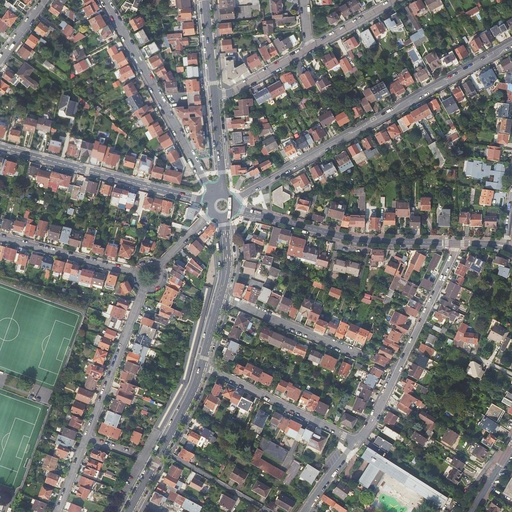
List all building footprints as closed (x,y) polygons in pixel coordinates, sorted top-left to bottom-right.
[(9,25),(10,26),(17,17),(16,16),(20,11),(5,0),(3,0),(2,3),(10,9),(2,20),(9,25)] [(27,6),(19,0),(15,0),(16,0),(18,2),(16,5),(23,11),(27,6)] [(125,13),(130,7),(132,8),(131,11),(134,12),(135,10),(137,11),(139,5),(140,6),(142,0),(134,0),(133,5),(131,4),(132,4),(127,0),(126,0),(121,7),(125,13)] [(234,3),(233,0),(220,0),(221,5),(221,8),(233,7),(235,7),(234,3)] [(281,0),(271,0),(273,18),(279,18),(288,17),(287,12),(282,13),(281,0)] [(353,11),(362,6),(358,0),(352,0),(348,2),(353,11)] [(420,0),(419,0),(409,6),(413,12),(415,16),(418,14),(417,12),(425,8),(425,7),(420,0)] [(427,0),(425,2),(430,12),(443,4),(440,0),(427,0)] [(49,10),(57,16),(62,8),(54,2),(49,10)] [(98,9),(94,2),(87,6),(84,8),(88,16),(96,11),(96,10),(98,9)] [(260,4),(253,5),(244,6),(246,18),(252,17),(252,12),(260,11),(260,4)] [(347,4),(339,8),(344,16),(348,14),(348,13),(351,11),(347,4)] [(415,17),(416,17),(415,16),(413,12),(412,12),(409,6),(406,8),(409,14),(408,15),(411,19),(412,19),(413,22),(412,23),(416,30),(421,28),(415,17)] [(477,6),(465,13),(467,17),(479,10),(477,6)] [(222,15),(222,19),(234,18),(234,14),(236,14),(235,10),(234,10),(233,7),(221,8),(221,12),(222,15)] [(177,18),(178,22),(180,21),(186,21),(187,21),(187,17),(191,17),(191,8),(181,8),(181,9),(179,9),(179,15),(181,15),(182,17),(177,18)] [(74,21),(75,13),(69,9),(65,15),(74,21)] [(335,12),(327,16),(331,24),(339,19),(335,12)] [(390,19),(384,22),(389,31),(391,29),(394,28),(399,27),(402,26),(403,25),(397,13),(391,16),(393,19),(390,20),(390,19)] [(100,14),(89,20),(96,31),(106,25),(100,14)] [(135,30),(146,24),(141,15),(130,21),(135,30)] [(288,17),(279,18),(279,25),(284,24),(284,22),(295,21),(294,16),(288,17)] [(161,17),(152,21),(156,27),(163,24),(161,17)] [(0,30),(3,33),(9,25),(2,20),(0,18),(0,30)] [(50,26),(41,20),(40,22),(35,30),(37,32),(40,34),(43,36),(50,26)] [(74,28),(69,24),(63,20),(60,25),(67,30),(63,35),(67,38),(68,36),(70,37),(76,30),(74,29),(74,28)] [(187,21),(186,21),(187,23),(183,24),(184,33),(183,33),(184,34),(184,35),(195,34),(193,20),(191,20),(187,21)] [(163,24),(166,35),(167,37),(168,39),(182,38),(182,34),(169,35),(168,28),(181,26),(180,21),(178,22),(163,24)] [(265,29),(265,34),(267,34),(273,33),(272,26),(273,26),(272,21),(263,21),(264,29),(265,29)] [(231,22),(220,23),(221,33),(232,32),(231,22)] [(380,23),(371,28),(376,36),(385,31),(380,23)] [(505,35),(500,25),(495,28),(491,30),(493,34),(494,33),(497,39),(505,35)] [(107,26),(103,28),(104,31),(103,32),(104,34),(103,35),(105,39),(112,34),(107,26)] [(144,29),(135,33),(138,39),(141,44),(150,39),(148,36),(147,36),(145,32),(146,32),(144,29)] [(376,43),(368,30),(361,34),(368,47),(376,43)] [(411,39),(413,42),(422,37),(426,35),(423,30),(418,33),(417,32),(415,33),(415,34),(410,37),(411,39)] [(481,36),(481,38),(480,38),(482,42),(483,41),(486,45),(494,40),(489,31),(481,36)] [(40,38),(33,32),(26,42),(33,48),(40,38)] [(73,39),(71,41),(73,42),(73,44),(85,37),(80,33),(78,36),(73,39)] [(444,36),(449,45),(454,42),(451,37),(449,39),(448,38),(451,36),(449,33),(444,36)] [(259,50),(265,60),(278,53),(267,34),(265,34),(264,34),(270,44),(259,50)] [(479,38),(476,34),(474,35),(476,40),(470,43),(475,51),(483,47),(479,39),(479,38)] [(274,40),(276,44),(280,42),(281,44),(277,46),(281,52),(292,45),(295,43),(294,42),(296,41),(293,35),(280,42),(278,38),(274,40)] [(190,41),(189,37),(182,38),(168,39),(169,43),(176,43),(176,50),(183,49),(182,45),(188,44),(188,41),(190,41)] [(346,39),(342,41),(352,59),(355,58),(350,50),(358,45),(354,37),(347,41),(346,39)] [(422,37),(413,42),(416,48),(421,45),(420,43),(424,41),(422,37)] [(231,40),(223,41),(224,49),(232,48),(231,40)] [(159,50),(154,42),(144,47),(148,56),(159,50)] [(33,51),(24,44),(18,53),(25,59),(30,52),(32,53),(33,51)] [(463,46),(455,50),(460,59),(468,55),(463,46)] [(82,58),(86,56),(83,50),(79,52),(78,49),(74,51),(75,52),(73,53),(74,55),(73,55),(75,58),(77,57),(79,60),(82,58)] [(338,62),(331,50),(325,53),(326,55),(322,58),(328,70),(339,64),(338,62)] [(121,51),(112,56),(114,60),(116,59),(120,67),(128,63),(121,51)] [(438,57),(435,52),(425,58),(432,70),(442,65),(440,60),(438,57)] [(184,57),(184,66),(197,64),(196,53),(186,54),(186,57),(184,57)] [(157,54),(149,59),(154,67),(162,63),(157,54)] [(261,63),(256,54),(246,59),(251,68),(261,63)] [(445,64),(446,67),(454,63),(455,65),(459,63),(455,56),(451,58),(449,55),(448,56),(442,59),(440,60),(442,65),(443,65),(445,64)] [(249,70),(245,63),(236,68),(235,67),(234,67),(233,56),(226,57),(228,79),(230,80),(249,70)] [(82,58),(79,60),(80,60),(75,63),(76,64),(75,65),(79,72),(87,67),(83,60),(82,58)] [(339,64),(342,70),(343,70),(345,73),(351,69),(345,58),(338,62),(339,64)] [(501,64),(505,71),(510,68),(511,70),(511,69),(511,58),(501,64)] [(34,68),(25,62),(17,74),(24,80),(30,85),(34,89),(38,85),(37,82),(35,80),(33,80),(28,77),(34,68)] [(126,82),(130,80),(135,77),(129,65),(122,69),(124,72),(126,75),(123,76),(126,82)] [(158,74),(160,76),(163,75),(167,81),(175,81),(170,71),(167,73),(163,66),(155,70),(157,74),(158,74)] [(188,77),(196,76),(198,76),(198,66),(195,67),(195,66),(187,66),(188,77)] [(350,74),(351,77),(359,72),(356,67),(353,69),(354,71),(350,74)] [(417,72),(416,73),(420,81),(421,82),(428,78),(429,78),(429,77),(431,75),(427,67),(423,70),(421,67),(420,67),(419,67),(418,67),(417,68),(416,69),(416,70),(417,72)] [(14,76),(7,70),(3,76),(10,81),(14,76)] [(408,71),(398,77),(398,78),(400,80),(404,88),(414,82),(408,71)] [(315,83),(309,72),(300,77),(307,89),(316,84),(315,83)] [(296,81),(291,73),(281,78),(284,84),(287,82),(289,85),(290,84),(296,81)] [(496,88),(500,83),(497,77),(483,85),(487,91),(491,89),(493,93),(496,88)] [(321,94),(327,91),(325,88),(331,84),(329,81),(328,82),(326,78),(319,82),(318,81),(315,83),(316,84),(319,90),(321,94)] [(189,79),(187,80),(188,92),(199,91),(200,91),(199,81),(197,82),(196,79),(189,79)] [(395,83),(386,88),(390,94),(395,91),(397,95),(405,91),(404,88),(400,80),(395,83)] [(9,86),(1,81),(0,81),(0,94),(2,95),(9,86)] [(267,89),(272,99),(286,92),(280,81),(267,89)] [(478,94),(470,81),(463,85),(468,95),(469,94),(471,98),(478,94)] [(124,87),(129,97),(138,92),(132,82),(124,87)] [(176,82),(166,83),(167,92),(177,91),(176,82)] [(377,101),(390,94),(386,88),(384,83),(371,90),(376,99),(376,100),(377,101)] [(511,84),(506,83),(500,83),(496,88),(508,89),(510,90),(509,94),(508,100),(507,100),(506,104),(511,104),(511,84)] [(459,87),(455,90),(456,91),(453,93),(459,103),(463,100),(461,97),(464,95),(459,87)] [(366,112),(366,113),(373,109),(370,103),(373,101),(376,99),(371,90),(370,88),(362,92),(365,97),(359,101),(360,102),(366,112)] [(254,96),(259,105),(267,100),(268,102),(273,99),(272,99),(267,89),(254,96)] [(306,98),(308,101),(321,94),(319,90),(306,98)] [(189,107),(189,106),(201,105),(200,95),(199,91),(188,92),(187,92),(189,107)] [(129,97),(126,98),(133,110),(134,112),(135,111),(137,110),(144,106),(139,97),(140,96),(138,92),(129,97)] [(76,115),(79,103),(69,101),(70,97),(63,95),(60,109),(64,110),(67,116),(72,117),(72,114),(76,115)] [(459,109),(452,96),(448,98),(450,101),(447,102),(446,101),(441,103),(448,115),(459,109)] [(306,97),(293,104),(295,108),(300,106),(304,104),(308,101),(306,98),(306,97)] [(236,117),(248,116),(247,106),(252,105),(252,99),(239,100),(240,106),(235,107),(235,111),(236,117)] [(435,100),(429,104),(435,114),(441,110),(435,100)] [(87,103),(84,101),(83,107),(91,109),(91,106),(87,103)] [(366,112),(360,102),(358,103),(359,106),(352,110),(352,108),(350,109),(355,118),(366,112)] [(499,118),(511,120),(511,115),(510,115),(509,113),(509,111),(511,111),(511,110),(511,104),(506,104),(497,103),(497,108),(499,110),(497,111),(497,114),(496,118),(498,118),(499,118)] [(141,118),(142,118),(149,113),(154,111),(151,106),(148,108),(146,105),(144,106),(137,110),(135,111),(134,112),(139,119),(141,118)] [(183,118),(190,117),(190,113),(196,113),(196,117),(203,116),(201,105),(189,106),(189,109),(184,110),(184,107),(175,108),(181,118),(183,118)] [(434,118),(432,113),(427,105),(419,109),(424,118),(425,117),(428,122),(434,118)] [(418,121),(424,118),(419,109),(411,114),(423,136),(428,144),(432,142),(427,133),(425,130),(424,130),(423,126),(420,124),(419,124),(418,121)] [(335,118),(331,111),(321,117),(318,119),(323,128),(328,125),(327,124),(330,122),(335,119),(335,118)] [(335,118),(335,119),(339,126),(349,121),(344,112),(335,118)] [(145,125),(145,126),(154,121),(149,113),(142,118),(141,118),(145,125)] [(402,119),(398,121),(400,125),(403,131),(404,132),(408,129),(407,126),(414,122),(410,114),(402,119)] [(190,117),(183,118),(183,121),(185,124),(191,124),(192,136),(193,139),(198,149),(194,149),(199,158),(210,156),(209,148),(204,148),(202,124),(203,124),(203,116),(196,117),(190,117)] [(252,116),(248,116),(236,117),(227,118),(228,129),(232,128),(233,129),(244,128),(244,121),(252,120),(252,116)] [(38,120),(26,117),(23,130),(30,131),(35,132),(36,128),(38,120)] [(36,128),(50,132),(52,124),(53,121),(38,118),(38,120),(36,128)] [(511,120),(499,118),(497,129),(497,132),(509,134),(511,120)] [(262,124),(263,130),(268,129),(272,129),(269,123),(266,119),(258,120),(258,124),(262,124)] [(149,131),(154,138),(164,133),(158,122),(148,128),(149,131)] [(403,131),(400,125),(396,127),(395,125),(387,129),(394,141),(401,137),(399,134),(403,131)] [(326,135),(321,127),(317,130),(315,127),(308,131),(314,142),(326,135)] [(15,130),(12,129),(10,139),(18,141),(20,129),(18,129),(17,131),(15,130)] [(472,129),(468,129),(461,139),(459,142),(463,142),(472,129)] [(390,139),(385,130),(376,135),(381,145),(390,139)] [(249,131),(250,139),(251,143),(251,146),(255,145),(255,143),(256,143),(256,141),(258,140),(258,135),(254,135),(254,131),(249,131)] [(297,142),(301,149),(308,145),(314,142),(308,131),(302,134),(303,137),(296,141),(297,142)] [(241,132),(233,133),(234,145),(243,144),(242,140),(241,132)] [(165,146),(166,148),(173,144),(167,133),(159,138),(164,147),(165,146)] [(508,135),(499,133),(497,143),(507,144),(508,135)] [(456,134),(446,139),(448,143),(458,137),(456,134)] [(67,154),(78,157),(80,150),(80,149),(81,147),(82,141),(83,139),(71,136),(69,144),(67,154)] [(363,152),(367,158),(368,160),(379,153),(377,149),(379,149),(376,144),(375,145),(370,136),(362,141),(367,150),(363,152)] [(264,145),(268,152),(278,146),(273,137),(263,143),(264,145)] [(59,141),(59,140),(52,138),(49,149),(59,152),(62,142),(59,141)] [(193,139),(190,141),(194,149),(198,149),(193,139)] [(445,154),(437,140),(428,144),(436,159),(445,154)] [(94,144),(82,141),(81,147),(80,149),(83,149),(82,150),(81,154),(91,156),(94,144)] [(282,148),(284,150),(288,157),(296,152),(292,145),(289,146),(286,142),(281,144),(281,145),(282,148)] [(363,152),(358,143),(348,149),(353,158),(352,158),(353,160),(354,160),(357,164),(367,158),(363,152)] [(264,145),(261,145),(261,147),(263,149),(262,150),(266,158),(270,156),(268,152),(264,145)] [(111,147),(107,146),(103,162),(116,165),(117,161),(118,161),(120,155),(117,155),(118,154),(113,152),(113,151),(110,151),(111,147)] [(171,163),(180,158),(174,146),(165,151),(171,163)] [(245,153),(244,146),(233,148),(233,149),(235,149),(236,159),(241,159),(240,154),(245,153)] [(500,147),(490,146),(488,160),(499,161),(500,147)] [(351,161),(346,151),(337,156),(340,161),(338,162),(340,166),(341,166),(342,169),(344,168),(345,171),(354,166),(351,161)] [(93,152),(91,160),(100,162),(101,158),(103,159),(103,156),(102,155),(102,154),(93,152)] [(441,169),(448,159),(445,154),(436,159),(437,161),(439,165),(441,169)] [(134,167),(136,158),(127,155),(124,164),(134,167)] [(166,169),(163,179),(180,183),(184,166),(185,167),(187,163),(183,156),(180,158),(171,163),(173,166),(177,167),(176,171),(166,169)] [(7,160),(4,159),(1,172),(0,174),(3,175),(4,174),(7,175),(8,172),(15,174),(17,164),(7,162),(7,160)] [(261,167),(262,171),(272,165),(269,160),(264,163),(263,162),(262,163),(262,164),(260,165),(261,167)] [(325,166),(325,165),(324,163),(320,166),(327,177),(337,171),(332,162),(328,165),(325,166)] [(474,163),(470,163),(468,172),(473,173),(473,177),(480,178),(481,176),(488,177),(489,173),(489,171),(490,166),(483,165),(483,163),(475,162),(474,163)] [(135,172),(145,174),(147,165),(138,163),(135,172)] [(244,175),(246,173),(255,169),(254,166),(250,168),(246,168),(244,169),(244,167),(240,168),(240,165),(231,166),(232,176),(234,176),(238,175),(244,175)] [(313,176),(315,179),(322,175),(324,178),(327,183),(329,181),(327,177),(320,166),(319,167),(319,166),(318,166),(317,166),(316,165),(313,167),(314,168),(311,170),(314,175),(313,176)] [(503,166),(498,165),(497,172),(496,174),(495,184),(487,183),(487,187),(502,189),(504,175),(504,173),(505,167),(503,167),(503,166)] [(163,169),(155,166),(152,176),(161,178),(163,169)] [(40,170),(40,169),(38,169),(30,167),(28,174),(36,176),(38,176),(40,170)] [(258,168),(255,169),(246,173),(249,178),(253,176),(255,179),(262,176),(258,168)] [(44,171),(40,170),(38,176),(37,182),(44,183),(44,187),(48,188),(48,186),(49,184),(50,181),(50,178),(52,174),(47,173),(43,172),(44,171)] [(61,175),(52,173),(52,174),(50,178),(50,181),(49,184),(48,186),(58,189),(59,185),(58,185),(61,175)] [(312,182),(307,173),(291,181),(295,188),(297,191),(302,189),(301,188),(312,182)] [(58,185),(59,185),(68,187),(67,192),(73,193),(74,186),(69,185),(71,177),(61,175),(58,185)] [(97,184),(88,181),(88,183),(86,191),(89,192),(88,197),(94,198),(97,184)] [(80,187),(74,186),(73,193),(71,199),(77,200),(78,199),(79,193),(85,194),(86,191),(88,183),(85,182),(84,186),(82,185),(81,185),(80,187)] [(111,188),(103,185),(101,193),(109,195),(111,188)] [(282,186),(272,192),(273,203),(284,208),(283,203),(290,198),(290,195),(283,191),(282,186)] [(365,203),(366,187),(355,188),(355,193),(360,193),(359,208),(361,208),(361,210),(362,210),(362,213),(361,213),(361,215),(364,215),(364,214),(365,214),(365,203)] [(118,204),(122,190),(114,188),(111,202),(118,204)] [(122,205),(126,206),(129,193),(129,192),(122,190),(118,204),(118,205),(122,206),(122,205)] [(129,193),(126,206),(125,208),(133,209),(135,200),(136,195),(129,193)] [(151,207),(153,199),(146,198),(143,208),(151,209),(151,207)] [(163,201),(153,199),(151,207),(161,209),(161,206),(163,201)] [(310,202),(298,199),(296,209),(308,212),(310,202)] [(421,208),(421,210),(430,211),(430,199),(421,199),(421,208)] [(172,203),(163,201),(161,206),(164,207),(163,212),(162,212),(168,214),(169,208),(171,208),(172,203)] [(396,214),(396,217),(410,217),(410,203),(396,202),(396,214)] [(344,216),(346,207),(331,203),(328,215),(335,217),(336,216),(343,218),(344,216)] [(189,209),(187,208),(184,217),(192,219),(198,213),(197,210),(189,208),(189,209)] [(450,210),(442,210),(442,216),(439,216),(439,226),(449,226),(450,218),(452,218),(452,214),(450,214),(450,210)] [(391,225),(395,225),(396,217),(396,214),(384,214),(384,225),(388,225),(391,225)] [(470,215),(470,214),(460,214),(460,222),(464,222),(464,223),(464,224),(469,224),(470,215)] [(350,217),(348,226),(365,226),(365,217),(360,216),(360,215),(356,215),(356,216),(350,216),(350,217)] [(481,215),(470,215),(469,224),(469,227),(481,227),(481,215)] [(344,216),(343,218),(343,221),(342,224),(343,224),(343,226),(348,227),(348,226),(350,217),(344,216)] [(497,217),(485,216),(485,227),(492,227),(492,228),(496,229),(497,217)] [(380,229),(380,219),(370,218),(370,229),(380,229)] [(420,218),(410,218),(410,228),(420,228),(420,218)] [(4,219),(1,228),(13,231),(14,230),(15,225),(12,224),(13,222),(4,219)] [(15,225),(14,230),(22,232),(25,224),(16,221),(15,225)] [(48,223),(40,221),(38,226),(39,226),(37,235),(44,237),(48,223)] [(25,234),(33,236),(35,226),(28,224),(25,234)] [(169,226),(161,224),(161,225),(159,232),(158,237),(168,240),(170,235),(170,232),(172,227),(169,226)] [(212,225),(197,240),(202,245),(215,231),(214,226),(212,225)] [(61,228),(51,226),(48,238),(52,239),(52,240),(53,241),(54,240),(58,241),(61,228)] [(72,229),(64,227),(60,242),(68,244),(71,233),(72,229)] [(277,247),(278,243),(281,229),(275,227),(271,242),(270,242),(267,253),(274,255),(277,247)] [(281,229),(278,243),(283,244),(289,246),(292,237),(293,232),(281,229)] [(91,236),(86,235),(83,246),(93,249),(94,245),(96,237),(98,231),(93,230),(91,236)] [(83,236),(71,233),(68,244),(80,248),(83,236)] [(254,236),(252,241),(262,245),(264,240),(254,236)] [(302,257),(304,247),(305,246),(305,245),(306,241),(292,237),(289,246),(287,253),(302,257)] [(245,238),(243,238),(244,245),(245,245),(246,258),(255,257),(254,244),(248,240),(246,239),(245,238)] [(135,243),(121,239),(120,244),(122,245),(120,255),(125,257),(125,258),(129,259),(129,258),(130,258),(132,251),(133,251),(135,243)] [(196,255),(205,247),(202,245),(197,240),(189,248),(196,255)] [(142,244),(140,253),(148,255),(149,251),(149,250),(153,251),(154,250),(156,245),(155,243),(148,241),(147,242),(146,245),(142,244)] [(119,245),(109,242),(106,255),(116,258),(119,245)] [(98,246),(94,245),(93,249),(92,252),(103,255),(104,250),(97,248),(98,246)] [(302,257),(301,258),(316,262),(318,254),(319,252),(319,249),(314,248),(314,249),(304,247),(302,257)] [(4,251),(3,258),(10,259),(11,260),(14,261),(15,261),(17,253),(18,251),(7,248),(5,252),(4,251)] [(383,251),(372,250),(372,261),(383,261),(383,251)] [(17,253),(15,261),(18,261),(18,263),(21,264),(20,270),(24,271),(28,256),(20,254),(17,253)] [(413,269),(420,255),(416,253),(411,263),(412,263),(404,279),(408,281),(413,269)] [(441,256),(435,253),(428,268),(434,271),(441,256)] [(32,254),(30,263),(41,266),(43,257),(32,254)] [(325,256),(318,254),(316,262),(315,264),(327,267),(330,257),(325,256)] [(425,257),(420,255),(413,269),(418,271),(425,257)] [(407,257),(404,256),(402,260),(395,275),(400,278),(406,265),(404,264),(407,257)] [(471,268),(475,259),(471,256),(467,263),(466,263),(464,262),(461,261),(460,263),(464,265),(466,266),(469,267),(471,268)] [(267,266),(272,267),(274,258),(272,257),(272,258),(265,257),(263,265),(267,266)] [(475,259),(471,268),(475,270),(475,271),(479,273),(480,273),(483,267),(484,266),(485,264),(484,263),(482,261),(482,262),(481,261),(481,259),(476,257),(475,259)] [(496,260),(494,260),(493,263),(499,265),(498,267),(500,267),(499,270),(500,270),(498,275),(507,279),(511,267),(506,266),(508,260),(497,257),(496,260)] [(44,258),(42,265),(47,267),(50,267),(52,260),(44,258)] [(178,259),(175,262),(176,263),(183,267),(185,269),(185,268),(197,277),(199,274),(201,271),(203,269),(197,264),(197,263),(192,258),(187,265),(178,259)] [(346,272),(348,262),(336,259),(333,270),(345,273),(346,272)] [(56,261),(53,270),(62,272),(65,263),(56,261)] [(197,264),(203,269),(206,272),(207,268),(200,261),(197,264)] [(361,264),(349,261),(348,262),(346,272),(358,275),(361,264)] [(398,265),(389,261),(385,271),(394,275),(398,265)] [(256,264),(246,262),(244,273),(254,275),(256,264)] [(70,276),(70,275),(73,265),(67,263),(64,276),(67,277),(67,276),(70,276)] [(173,270),(170,274),(174,276),(180,279),(182,275),(180,273),(183,267),(176,263),(174,267),(175,267),(174,270),(173,270)] [(455,273),(455,274),(461,277),(464,278),(469,267),(466,266),(464,265),(460,263),(459,263),(455,273)] [(79,267),(73,265),(70,275),(70,276),(69,279),(69,280),(79,283),(80,282),(80,281),(82,271),(79,270),(79,267)] [(286,272),(293,274),(297,275),(299,269),(288,266),(286,272)] [(272,267),(268,274),(277,278),(279,275),(281,270),(272,267)] [(94,272),(83,269),(82,271),(80,281),(91,284),(92,281),(94,272)] [(290,280),(293,274),(286,272),(283,271),(281,270),(279,275),(290,280)] [(94,272),(92,281),(104,284),(106,276),(94,272)] [(110,275),(107,284),(115,286),(117,277),(110,275)] [(395,275),(389,289),(393,291),(400,278),(395,275)] [(169,287),(178,292),(183,281),(181,280),(180,279),(174,276),(169,287)] [(461,277),(460,280),(459,282),(457,281),(455,284),(455,285),(461,287),(466,279),(464,278),(461,277)] [(258,299),(262,290),(263,284),(251,279),(248,286),(249,287),(248,291),(247,291),(244,300),(255,304),(258,299)] [(423,281),(422,281),(419,286),(420,287),(421,286),(430,290),(433,283),(424,279),(423,281)] [(132,290),(127,282),(121,285),(121,287),(119,288),(118,293),(125,295),(125,294),(132,290)] [(409,282),(403,295),(412,300),(418,286),(409,282)] [(236,296),(240,298),(244,285),(236,283),(234,292),(236,296)] [(446,297),(455,301),(461,287),(455,285),(450,283),(446,293),(448,294),(446,297)] [(160,431),(187,384),(211,287),(203,285),(180,381),(153,427),(155,428),(160,431)] [(162,304),(170,308),(174,302),(173,302),(175,298),(179,292),(178,292),(169,287),(160,304),(162,304)] [(267,303),(271,291),(263,287),(262,290),(258,299),(267,303)] [(331,289),(329,294),(339,299),(343,291),(341,290),(338,289),(337,292),(331,289)] [(391,298),(394,291),(393,291),(389,289),(386,296),(391,298)] [(267,304),(276,308),(281,296),(272,292),(267,304)] [(391,298),(386,296),(384,300),(383,303),(388,305),(391,298)] [(440,304),(441,305),(456,312),(459,307),(453,304),(455,301),(446,297),(445,296),(443,300),(442,300),(440,304)] [(292,301),(283,297),(283,298),(278,309),(287,313),(289,310),(291,304),(292,302),(292,301)] [(120,299),(117,307),(125,310),(127,310),(129,302),(120,299)] [(300,310),(299,312),(302,313),(304,313),(303,315),(308,317),(308,316),(313,305),(314,304),(304,300),(300,310)] [(412,300),(409,306),(418,311),(422,304),(412,300)] [(114,306),(110,304),(106,314),(111,316),(114,306)] [(173,321),(175,321),(176,319),(173,318),(174,314),(181,317),(183,313),(170,308),(162,304),(161,308),(162,309),(160,315),(169,319),(173,321)] [(291,304),(289,310),(291,311),(289,315),(293,317),(297,308),(293,306),(293,305),(291,304)] [(313,305),(308,316),(308,317),(308,318),(317,322),(318,319),(320,316),(323,308),(313,305)] [(438,313),(447,317),(450,319),(449,320),(452,322),(454,321),(456,316),(457,317),(459,314),(456,312),(441,305),(438,313)] [(111,316),(113,316),(121,320),(125,310),(117,307),(114,306),(111,316)] [(407,306),(403,312),(415,318),(418,311),(409,306),(407,306)] [(331,312),(323,308),(320,316),(322,316),(321,318),(323,318),(324,315),(329,318),(331,312)] [(106,314),(93,309),(91,314),(106,320),(107,316),(110,317),(111,316),(106,314)] [(398,326),(396,331),(402,334),(402,332),(406,334),(409,327),(404,325),(407,318),(396,312),(390,323),(396,326),(398,326)] [(446,320),(447,317),(438,313),(436,312),(433,318),(442,322),(443,319),(446,320)] [(166,326),(169,319),(160,315),(156,314),(153,321),(155,321),(166,326)] [(121,320),(113,316),(109,327),(119,331),(123,320),(121,320)] [(238,316),(234,327),(242,330),(245,332),(249,321),(238,316)] [(144,325),(151,328),(153,321),(149,319),(144,317),(141,324),(144,325)] [(334,320),(333,319),(331,318),(328,324),(327,327),(330,328),(329,331),(334,333),(337,325),(333,323),(334,320)] [(324,334),(327,327),(328,324),(318,319),(317,322),(314,329),(324,334)] [(348,325),(341,322),(337,330),(335,335),(342,338),(343,335),(344,333),(348,325)] [(469,326),(463,323),(455,339),(458,341),(461,340),(462,337),(465,338),(464,342),(470,343),(476,344),(477,343),(478,335),(465,334),(469,326)] [(360,328),(351,324),(346,336),(355,340),(360,328)] [(144,330),(142,335),(149,338),(153,339),(156,330),(154,329),(152,328),(151,328),(144,325),(142,329),(144,330)] [(242,330),(234,327),(229,337),(237,340),(242,330)] [(507,337),(509,333),(499,327),(497,329),(493,327),(488,337),(494,340),(495,338),(501,341),(502,340),(505,342),(507,337)] [(269,342),(273,332),(263,328),(259,338),(269,342)] [(369,332),(360,328),(355,340),(364,344),(369,332)] [(116,333),(108,329),(105,337),(114,340),(116,333)] [(389,336),(388,339),(395,342),(397,343),(402,334),(396,331),(394,330),(392,329),(390,334),(389,336)] [(149,338),(142,335),(136,333),(135,337),(137,338),(135,343),(147,347),(149,342),(148,342),(149,338)] [(272,344),(281,348),(282,346),(285,338),(276,334),(272,344)] [(112,341),(98,335),(94,345),(108,350),(112,341)] [(437,338),(431,335),(427,341),(428,341),(426,345),(432,349),(437,338)] [(500,350),(506,353),(507,351),(505,350),(509,341),(511,342),(509,345),(510,346),(508,350),(511,351),(511,339),(507,337),(505,342),(500,350)] [(285,338),(282,346),(293,351),(296,344),(297,343),(285,338)] [(395,342),(388,339),(386,338),(382,346),(388,349),(397,353),(400,346),(394,344),(395,342)] [(240,345),(228,340),(228,341),(227,340),(227,341),(226,344),(226,343),(226,344),(225,348),(235,352),(237,353),(240,345)] [(135,348),(133,353),(140,355),(145,357),(149,348),(147,347),(135,343),(133,348),(135,348)] [(293,351),(305,356),(308,347),(304,345),(303,347),(296,344),(293,351)] [(430,359),(434,350),(432,349),(426,345),(422,344),(419,350),(425,354),(424,356),(430,359)] [(382,346),(379,354),(383,356),(384,355),(391,359),(393,355),(391,354),(392,351),(388,349),(382,346)] [(235,352),(225,348),(222,353),(224,353),(223,355),(229,358),(229,359),(233,361),(236,356),(234,355),(235,352)] [(88,359),(87,362),(90,363),(102,368),(104,365),(103,364),(107,353),(98,349),(93,361),(88,359)] [(309,359),(319,363),(323,355),(312,350),(309,359)] [(140,355),(133,353),(131,352),(127,361),(128,362),(136,365),(138,361),(140,355)] [(383,356),(379,354),(377,353),(375,357),(374,356),(372,361),(384,367),(386,362),(388,363),(390,359),(383,356)] [(432,362),(433,361),(430,359),(424,356),(419,354),(416,360),(417,361),(415,364),(424,369),(427,363),(428,363),(428,364),(429,364),(432,362)] [(332,370),(337,359),(326,355),(321,366),(332,370)] [(481,367),(481,366),(474,361),(471,362),(469,366),(472,367),(473,374),(472,376),(475,378),(478,377),(481,379),(485,373),(482,371),(483,370),(481,369),(481,367)] [(134,375),(138,376),(141,367),(140,366),(136,365),(128,362),(126,367),(127,367),(125,371),(125,370),(125,371),(134,375)] [(351,366),(343,362),(338,373),(346,377),(351,366)] [(86,374),(89,375),(98,379),(100,379),(104,368),(102,368),(90,363),(86,374)] [(250,377),(255,367),(248,363),(245,368),(243,374),(250,377)] [(414,364),(412,367),(411,367),(409,371),(410,372),(408,375),(419,380),(424,369),(415,364),(414,364)] [(240,373),(242,375),(243,374),(245,368),(238,365),(234,372),(239,374),(240,373)] [(259,369),(255,367),(250,377),(250,378),(258,382),(258,381),(261,375),(259,374),(260,372),(258,371),(259,369)] [(374,367),(370,374),(379,378),(381,374),(383,375),(385,372),(374,367)] [(134,375),(125,371),(123,370),(120,380),(121,380),(122,381),(130,384),(134,375)] [(360,382),(374,389),(377,384),(378,384),(380,379),(379,378),(370,374),(364,371),(360,382)] [(273,378),(262,372),(261,375),(258,381),(268,386),(270,384),(271,381),(273,378)] [(84,388),(93,391),(98,379),(89,375),(84,388)] [(407,393),(411,396),(417,384),(409,380),(408,379),(406,382),(404,381),(403,383),(405,385),(402,390),(407,393)] [(280,380),(276,389),(284,393),(286,389),(288,384),(280,380)] [(130,384),(122,381),(120,385),(121,385),(119,390),(132,395),(136,386),(133,385),(130,384)] [(288,384),(286,389),(289,391),(287,396),(296,400),(301,391),(292,386),(292,384),(289,383),(288,384)] [(222,395),(224,391),(221,389),(222,387),(216,384),(211,394),(219,399),(220,399),(222,395)] [(235,391),(226,387),(224,391),(222,395),(231,399),(234,393),(235,391)] [(93,393),(80,388),(78,394),(81,395),(79,400),(89,404),(93,393)] [(364,388),(359,398),(367,402),(372,392),(364,388)] [(132,395),(119,390),(118,390),(116,396),(118,396),(116,400),(125,403),(130,405),(134,396),(132,395)] [(305,390),(300,399),(302,400),(301,403),(307,406),(310,399),(312,394),(313,393),(305,390)] [(238,405),(242,398),(242,397),(240,395),(239,395),(238,395),(238,394),(237,394),(237,393),(236,393),(234,393),(231,399),(230,401),(233,403),(233,405),(237,407),(238,405)] [(416,402),(417,399),(411,396),(407,393),(402,400),(407,403),(406,405),(409,407),(412,402),(416,402)] [(219,399),(211,394),(205,406),(213,411),(219,399)] [(319,398),(312,394),(310,399),(311,400),(307,408),(313,411),(319,398)] [(470,402),(462,397),(460,401),(468,405),(469,404),(470,402)] [(237,407),(248,412),(253,403),(242,398),(238,405),(237,407)] [(363,407),(365,407),(367,402),(359,398),(358,398),(353,409),(361,412),(363,409),(363,407)] [(115,399),(110,412),(120,416),(125,403),(116,400),(115,399)] [(329,406),(319,401),(315,411),(324,415),(329,406)] [(75,402),(71,412),(81,416),(85,406),(75,402)] [(400,402),(397,407),(407,413),(405,416),(411,420),(415,413),(408,408),(401,403),(400,402)] [(501,409),(492,404),(486,414),(499,422),(500,419),(501,420),(502,417),(505,412),(504,411),(501,409)] [(214,411),(213,411),(205,406),(202,410),(212,415),(214,411)] [(104,424),(116,428),(121,416),(120,416),(110,412),(108,411),(104,418),(106,419),(104,424)] [(428,429),(425,434),(430,437),(431,438),(434,433),(432,431),(436,425),(434,423),(436,420),(434,419),(436,416),(428,411),(427,414),(422,411),(418,417),(427,422),(426,423),(428,425),(426,428),(428,429)] [(269,417),(259,412),(253,424),(263,429),(269,417)] [(278,426),(282,417),(283,416),(275,412),(270,422),(278,426)] [(398,417),(390,412),(384,422),(392,427),(398,417)] [(349,427),(352,428),(356,419),(345,414),(341,422),(349,426),(349,427)] [(82,419),(74,416),(70,425),(79,429),(82,419)] [(462,416),(459,422),(456,427),(459,428),(465,417),(462,416)] [(285,431),(290,421),(282,417),(278,426),(277,427),(285,431)] [(494,423),(486,417),(480,427),(483,429),(486,431),(493,435),(495,433),(493,432),(494,429),(491,428),(494,423)] [(285,431),(284,432),(287,434),(286,434),(300,441),(302,437),(305,430),(301,428),(302,425),(290,420),(290,421),(285,431)] [(104,424),(103,423),(99,432),(117,439),(121,430),(116,428),(104,424)] [(500,426),(494,423),(491,428),(494,429),(493,432),(495,433),(493,435),(495,436),(500,426)] [(199,429),(196,433),(206,438),(210,440),(213,434),(214,432),(213,432),(214,429),(207,425),(205,428),(201,426),(199,429)] [(400,435),(384,426),(382,429),(399,439),(401,436),(400,435)] [(76,432),(66,428),(62,436),(63,436),(73,440),(76,432)] [(305,430),(302,437),(309,441),(313,433),(313,432),(306,429),(305,430)] [(449,429),(441,440),(451,447),(458,435),(449,429)] [(425,434),(418,430),(413,439),(423,446),(427,439),(428,440),(430,437),(425,434)] [(188,440),(201,447),(206,438),(196,433),(194,432),(193,431),(188,440)] [(134,432),(130,441),(138,445),(142,435),(134,432)] [(309,441),(307,447),(316,451),(317,449),(320,450),(326,439),(313,433),(309,441)] [(60,446),(65,447),(67,448),(68,445),(72,447),(74,440),(73,440),(63,436),(62,436),(60,435),(58,441),(57,444),(60,446)] [(481,442),(491,448),(497,439),(490,435),(487,440),(484,438),(481,442)] [(393,445),(379,436),(377,441),(375,440),(373,444),(388,453),(390,450),(393,445)] [(283,462),(289,451),(278,445),(270,441),(263,437),(257,448),(263,451),(283,462)] [(60,446),(57,444),(55,450),(57,451),(56,455),(58,456),(58,457),(59,458),(60,456),(66,459),(69,450),(60,446)] [(467,452),(472,455),(473,454),(477,457),(477,458),(482,462),(489,451),(478,445),(476,448),(472,445),(467,452)] [(193,454),(183,448),(178,457),(188,463),(193,454)] [(263,451),(257,448),(250,463),(275,477),(280,470),(259,459),(263,451)] [(447,498),(368,448),(362,458),(367,462),(370,463),(358,482),(374,492),(386,473),(441,508),(447,498)] [(94,450),(91,457),(103,462),(104,457),(106,458),(107,455),(94,450)] [(55,470),(57,465),(56,465),(57,462),(58,459),(47,454),(46,457),(44,458),(43,461),(44,462),(43,465),(55,470)] [(452,459),(449,463),(455,467),(461,471),(464,466),(463,466),(465,464),(455,458),(454,460),(452,459)] [(102,464),(90,459),(87,466),(99,470),(102,464)] [(295,460),(283,481),(291,485),(302,464),(295,460)] [(42,468),(47,470),(50,471),(56,474),(57,470),(55,470),(43,465),(42,468)] [(318,471),(308,465),(301,477),(311,483),(318,471)] [(96,470),(87,466),(85,470),(86,470),(85,473),(93,477),(96,470)] [(173,466),(168,474),(177,479),(182,471),(173,466)] [(461,471),(455,467),(448,478),(458,484),(461,480),(459,478),(463,472),(461,471)] [(236,468),(230,477),(242,483),(247,474),(236,468)] [(50,471),(47,470),(45,475),(48,476),(46,482),(55,486),(59,475),(50,472),(50,471)] [(280,470),(275,477),(281,480),(285,473),(280,470)] [(174,488),(178,480),(177,479),(168,474),(164,482),(169,485),(167,488),(170,489),(171,490),(176,493),(177,489),(174,488)] [(80,486),(89,490),(91,484),(94,485),(95,482),(83,477),(81,482),(80,481),(78,485),(80,486)] [(194,478),(189,486),(200,491),(204,483),(194,478)] [(511,478),(503,494),(511,498),(511,478)] [(179,480),(175,487),(180,490),(184,482),(179,480)] [(257,481),(253,489),(266,496),(270,488),(257,481)] [(341,483),(334,493),(344,499),(351,490),(341,483)] [(157,491),(164,494),(167,490),(168,490),(169,489),(160,485),(159,487),(158,488),(157,491)] [(89,490),(80,486),(77,496),(86,500),(90,490),(89,490)] [(52,490),(43,487),(39,496),(48,499),(52,490)] [(171,490),(167,498),(175,502),(181,505),(182,506),(186,498),(176,493),(171,490)] [(167,498),(156,492),(151,502),(160,506),(161,505),(160,505),(162,500),(165,502),(167,498)] [(281,494),(276,503),(290,511),(295,502),(281,494)] [(236,501),(225,495),(219,504),(231,510),(236,501)] [(321,499),(325,502),(326,503),(330,505),(333,501),(324,495),(323,496),(323,497),(321,499)] [(199,505),(186,498),(182,506),(193,511),(199,511),(202,508),(202,507),(199,505)] [(47,504),(36,499),(32,509),(40,511),(43,511),(45,507),(47,508),(48,504),(47,504)] [(494,502),(493,502),(491,505),(491,506),(492,507),(489,511),(498,511),(502,507),(494,502)] [(69,511),(79,511),(81,507),(71,503),(68,511),(69,511)] [(336,503),(334,507),(341,511),(346,511),(347,511),(336,503)]
